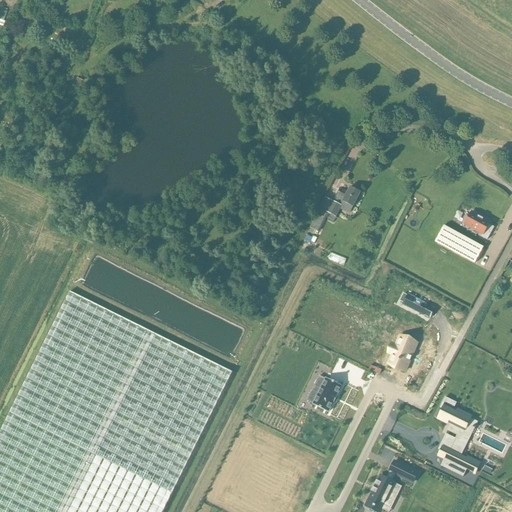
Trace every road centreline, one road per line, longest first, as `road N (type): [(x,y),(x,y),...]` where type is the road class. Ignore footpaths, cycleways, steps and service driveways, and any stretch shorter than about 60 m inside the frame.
road 1 (tertiary): [(511,102),(359,0)]
road 2 (residential): [(313,506),(373,385),(395,394)]
road 3 (residential): [(395,394),(420,406),(473,311)]
road 4 (residential): [(395,394),(337,511)]
